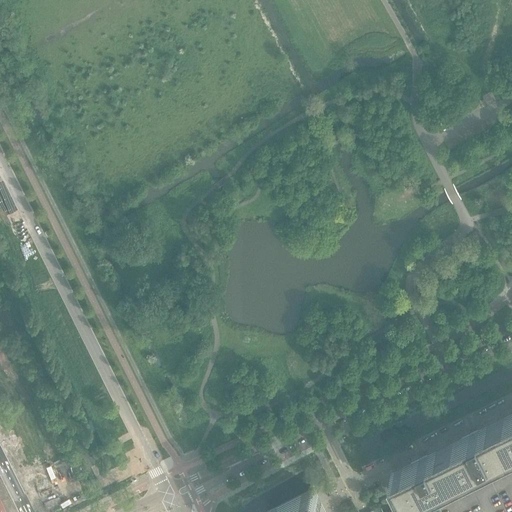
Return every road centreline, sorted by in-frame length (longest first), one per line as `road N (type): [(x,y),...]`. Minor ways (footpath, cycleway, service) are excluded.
road 1 (track): [(195,458),(0,66)]
road 2 (secondary): [(164,489),(0,159)]
road 3 (tertiary): [(511,320),(256,454)]
